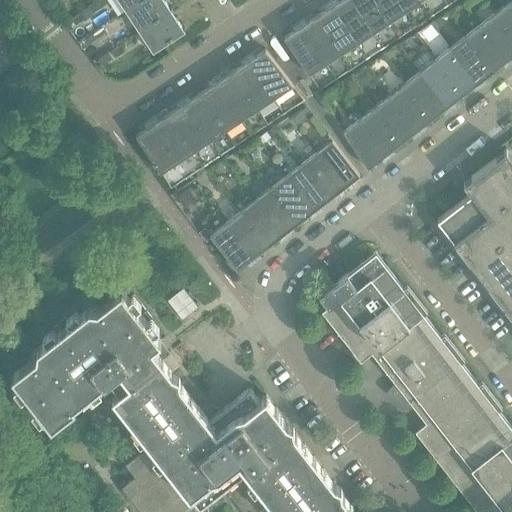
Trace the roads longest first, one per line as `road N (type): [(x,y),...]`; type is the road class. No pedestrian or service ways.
road 1 (residential): [(415,511),(270,314),(279,277),(374,204)]
road 2 (residential): [(231,34),(152,86),(112,98),(80,82),(17,0)]
road 3 (residential): [(511,383),(374,204)]
road 4 (residential): [(374,204),(511,98)]
